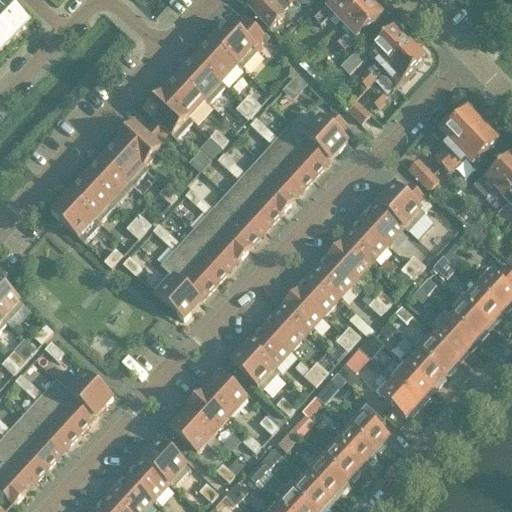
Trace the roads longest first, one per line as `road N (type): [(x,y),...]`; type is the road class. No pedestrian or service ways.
road 1 (residential): [(45,511),(468,54)]
road 2 (residential): [(0,228),(165,52)]
road 3 (residential): [(371,511),(511,351)]
